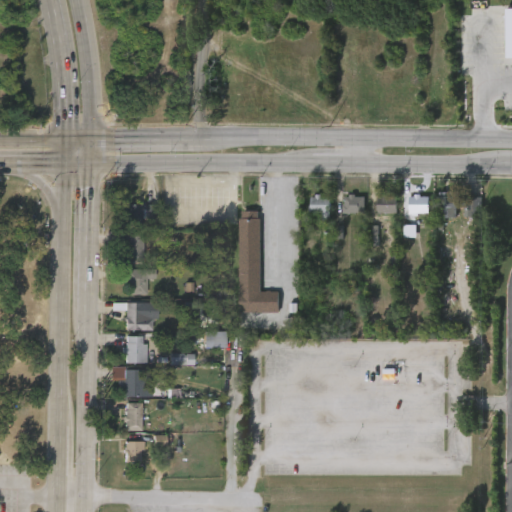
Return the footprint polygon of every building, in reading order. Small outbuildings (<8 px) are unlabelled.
[(511,70),(511,20),(496,21),(497,71),(511,70)] [(451,191),(451,195),(455,195),(455,198),(472,196),(472,209),(463,209),(463,205),(455,205),(455,217),(443,217),(443,220),(438,220),(438,217),(435,217),(434,195),(438,195),(438,191),(451,191)] [(354,192),(354,196),(363,196),(363,212),(341,212),(341,204),(343,204),(343,196),(347,196),(347,192),(354,192)] [(319,193),(319,196),(329,196),(329,220),(320,220),(320,212),(307,212),(309,196),(314,196),(314,193),(319,193)] [(386,193),(386,196),(395,196),(395,212),(376,213),(376,196),(381,196),(381,193),(386,193)] [(419,193),(419,196),(427,196),(427,212),(416,212),(416,215),(408,213),(408,196),(413,196),(413,193),(419,193)] [(143,225),(126,225),(126,203),(155,203),(155,218),(143,217),(143,225)] [(301,208),(301,225),(313,226),(312,232),(320,233),(321,209),(301,208)] [(420,226),(420,208),(399,209),(400,227),(420,226)] [(355,209),(334,209),(334,226),(355,227),(355,209)] [(429,230),(447,230),(447,210),(430,209),(429,230)] [(256,210),(256,218),(258,218),(258,291),(277,291),(276,312),(237,311),(237,217),(240,217),(240,210),(256,210)] [(388,226),(388,211),(368,210),(368,225),(388,226)] [(455,229),(472,230),(472,212),(465,212),(465,214),(455,214),(455,229)] [(134,217),(115,217),(115,235),(134,235),(134,217)] [(143,235),(143,261),(125,261),(125,254),(123,254),(123,247),(125,247),(124,235),(143,235)] [(114,247),(115,275),(132,274),(131,246),(114,247)] [(146,279),(146,294),(127,294),(127,287),(124,287),(124,269),(153,269),(153,279),(146,279)] [(137,292),(144,292),(144,282),(115,282),(115,307),(137,307),(137,292)] [(138,302),(138,305),(150,305),(150,329),(122,330),(121,316),(122,316),(122,310),(109,310),(109,302),(138,302)] [(115,343),(143,343),(143,333),(147,333),(147,315),(116,315),(115,343)] [(139,336),(139,344),(144,344),(144,353),(139,352),(139,362),(122,362),(122,349),(123,335),(139,336)] [(114,376),(137,375),(136,356),(133,356),(133,348),(116,349),(116,360),(114,360),(114,376)] [(122,366),(122,369),(146,369),(146,385),(138,385),(138,396),(122,396),(121,378),(108,378),(108,366),(122,366)] [(101,380),(101,392),(115,393),(114,409),(135,409),(135,381),(101,380)] [(139,403),(139,431),(122,431),(122,422),(120,422),(120,416),(122,416),(123,402),(139,403)] [(131,443),(132,415),(115,415),(115,443),(131,443)] [(138,462),(122,461),(122,441),(142,441),(141,450),(138,450),(138,462)] [(156,458),(157,448),(144,448),(144,458),(156,458)] [(115,474),(132,474),(132,454),(115,454),(115,474)]
